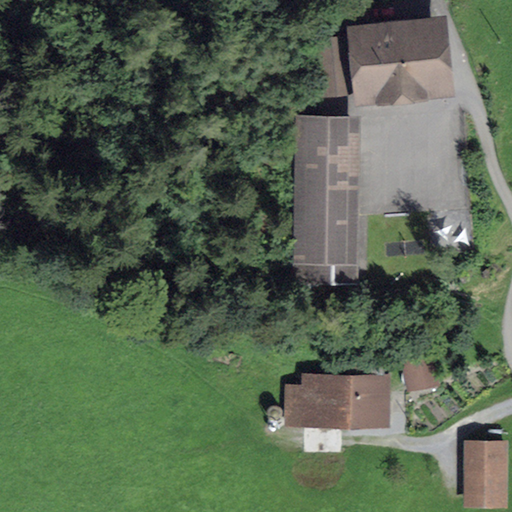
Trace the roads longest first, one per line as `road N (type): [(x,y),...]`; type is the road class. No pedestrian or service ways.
road 1 (residential): [(511,218),(467,90),(429,34)]
road 2 (residential): [(511,410),(385,449)]
